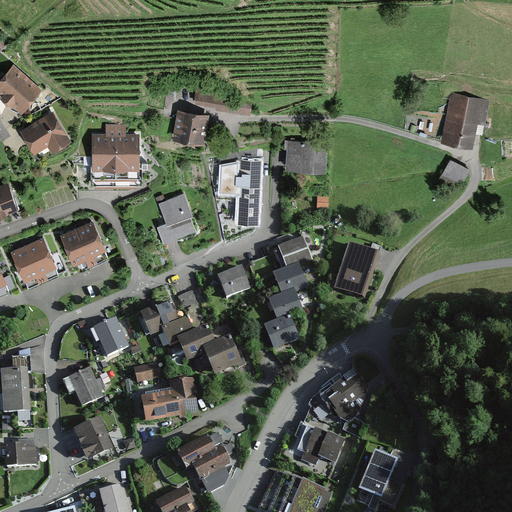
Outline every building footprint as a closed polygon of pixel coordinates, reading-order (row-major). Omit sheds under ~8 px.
[(42,91),(14,67),(0,82),(0,91),(24,112),(42,91)] [(253,104),(201,94),(199,107),(251,117),(253,104)] [(489,103),(454,96),(444,141),(472,147),(477,123),(484,124),(489,103)] [(54,113),(24,131),(37,154),(50,147),(55,155),(73,145),(54,113)] [(211,119),(180,114),(175,142),(206,148),(211,119)] [(107,134),(92,134),(92,181),(140,180),(140,134),(126,134),(126,126),(107,126),(107,134)] [(328,151),(289,148),(287,172),(326,176),(328,151)] [(259,225),(263,161),(245,160),(224,167),(222,193),(239,194),(238,224),(259,225)] [(469,172),(452,162),(440,182),(457,192),(469,172)] [(10,185),(0,188),(0,218),(20,212),(10,185)] [(185,197),(160,206),(167,226),(159,229),(164,244),(198,232),(185,197)] [(319,210),(330,210),(330,198),(319,198),(319,210)] [(105,254),(92,222),(62,234),(75,266),(105,254)] [(44,238),(13,252),(27,283),(58,269),(44,238)] [(303,243),(280,252),(287,270),(276,274),(284,295),(268,301),(276,320),(263,325),(274,352),(301,341),(293,320),(303,316),(293,292),(307,286),(299,269),(311,264),(303,243)] [(380,257),(352,248),(337,291),(365,300),(380,257)] [(242,268),(219,277),(228,301),(251,291),(242,268)] [(194,291),(180,297),(185,309),(199,303),(194,291)] [(170,305),(141,318),(152,341),(163,335),(171,351),(181,346),(190,365),(206,357),(215,376),(241,363),(231,343),(215,351),(206,331),(198,335),(190,319),(179,324),(170,305)] [(123,319),(96,332),(109,359),(136,347),(123,319)] [(15,376),(4,376),(7,417),(30,416),(27,377),(34,376),(33,360),(15,361),(15,376)] [(157,366),(136,372),(139,384),(160,378),(157,366)] [(94,371),(70,382),(84,411),(108,400),(94,371)] [(340,420),(348,423),(354,419),(360,415),(361,408),(356,403),(359,400),(363,402),(369,388),(355,371),(353,372),(352,371),(343,378),(344,379),(330,389),(331,390),(320,398),(324,403),(327,408),(327,409),(335,419),(338,417),(340,420)] [(312,399),(309,406),(311,407),(316,409),(324,403),(320,398),(331,390),(330,389),(344,379),(339,374),(329,382),(331,385),(312,399)] [(173,396),(143,401),(147,425),(198,416),(193,383),(172,387),(173,396)] [(343,431),(358,437),(365,423),(354,419),(348,423),(345,425),(343,431)] [(102,422),(76,434),(90,465),(116,452),(102,422)] [(346,443),(302,426),(292,454),(335,470),(346,443)] [(208,439),(179,456),(188,471),(192,468),(207,495),(223,485),(218,476),(234,467),(223,449),(216,453),(208,439)] [(35,445),(4,446),(5,472),(36,470),(35,445)] [(399,463),(376,454),(360,494),(393,507),(401,485),(391,481),(399,463)] [(324,511),(332,495),(276,471),(258,511),(324,511)] [(132,511),(125,486),(99,493),(104,511),(132,511)] [(187,490),(160,504),(163,511),(191,511),(189,508),(195,505),(187,490)] [(89,511),(87,502),(50,511),(89,511)]
